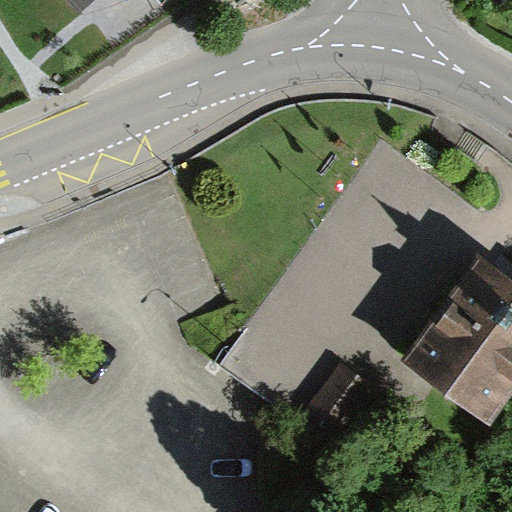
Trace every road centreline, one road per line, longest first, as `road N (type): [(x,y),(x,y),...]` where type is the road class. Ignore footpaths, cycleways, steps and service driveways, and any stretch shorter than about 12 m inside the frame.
road 1 (tertiary): [(374,31),(258,59),(0,164)]
road 2 (tertiary): [(511,100),(440,56),(374,31)]
